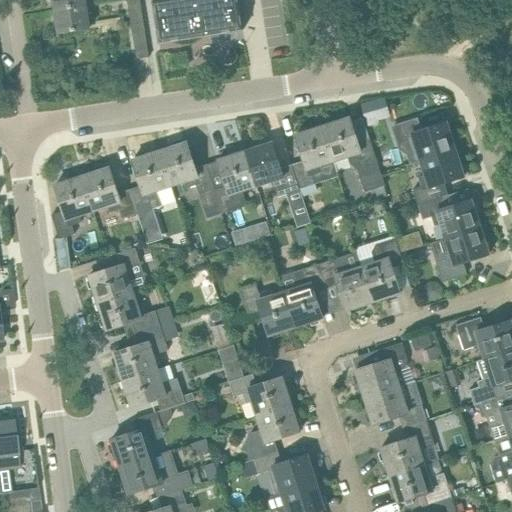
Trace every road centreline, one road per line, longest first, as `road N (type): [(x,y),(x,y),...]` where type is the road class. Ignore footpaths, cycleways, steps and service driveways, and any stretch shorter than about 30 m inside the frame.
road 1 (residential): [(359,511),(313,359),(338,342),(511,292)]
road 2 (residential): [(30,125),(329,84)]
road 3 (residential): [(511,202),(470,96),(441,71),(423,66),(329,84)]
road 4 (residential): [(84,431),(95,423),(101,392),(67,280),(39,284)]
road 5 (residential): [(39,284),(22,144),(30,125)]
road 6 (unclassified): [(30,125),(10,0)]
